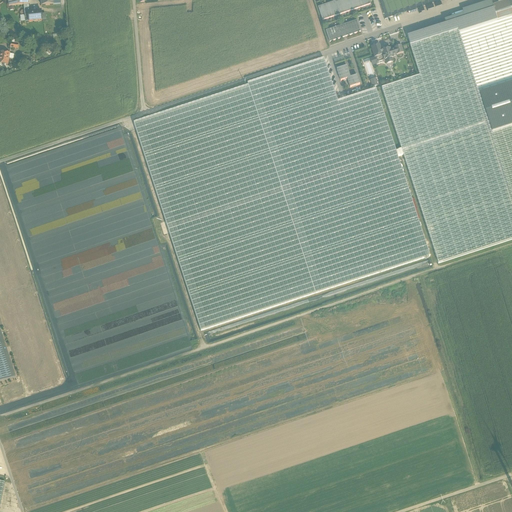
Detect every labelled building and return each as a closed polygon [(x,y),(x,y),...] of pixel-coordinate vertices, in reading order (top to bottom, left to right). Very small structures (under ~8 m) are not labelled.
[(368,0),(341,0),(318,8),(322,21),(370,5),(368,0)] [(507,0),(492,5),(493,9),(509,4),(507,0)] [(491,1),(467,9),(468,13),(444,21),(446,26),(448,34),(458,30),(459,33),(497,21),(493,9),(492,5),(491,1)] [(511,12),(509,4),(493,9),(497,21),(511,15),(511,12)] [(29,13),(28,13),(28,16),(25,16),(25,23),(42,21),(41,12),(29,13)] [(511,15),(497,21),(459,33),(489,125),(511,116),(511,15)] [(357,21),(325,32),(329,43),(360,32),(357,21)] [(446,26),(408,39),(410,46),(448,34),(446,26)] [(511,116),(489,125),(459,33),(458,30),(448,34),(410,46),(420,76),(382,89),(438,264),(511,240),(511,116)] [(390,49),(381,52),(382,56),(384,61),(386,60),(387,64),(392,63),(391,59),(393,58),(393,57),(396,55),(396,56),(400,55),(397,48),(394,49),(394,50),(391,51),(390,49)] [(4,52),(2,52),(1,53),(1,55),(0,55),(0,58),(0,62),(3,63),(4,64),(8,64),(9,59),(12,59),(13,59),(14,56),(13,55),(9,55),(9,54),(4,54),(4,52)] [(248,86),(134,123),(200,330),(430,257),(376,89),(337,102),(323,60),(247,84),(248,86)] [(345,66),(335,69),(338,81),(345,79),(348,88),(358,85),(355,75),(348,78),(345,66)] [(0,330),(0,329),(0,382),(16,378),(0,330)]
